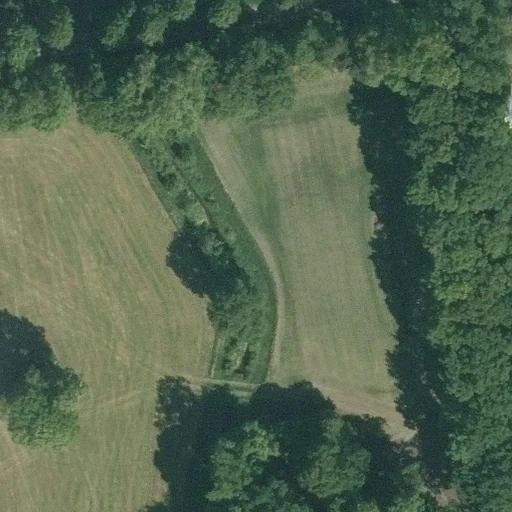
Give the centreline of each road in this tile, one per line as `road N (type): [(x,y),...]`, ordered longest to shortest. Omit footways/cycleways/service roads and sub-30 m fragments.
road 1 (unclassified): [(0,48),(336,0)]
road 2 (unclassified): [(511,330),(445,0)]
